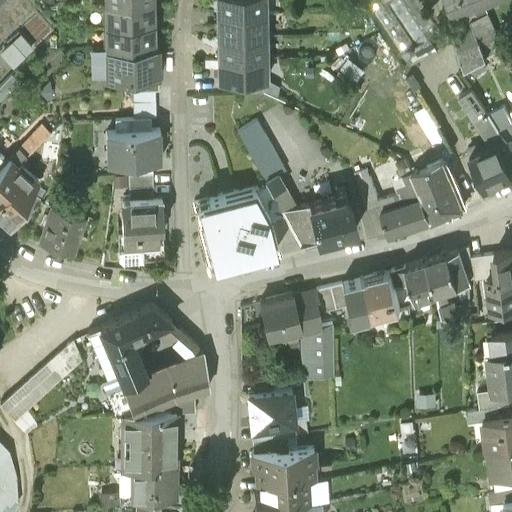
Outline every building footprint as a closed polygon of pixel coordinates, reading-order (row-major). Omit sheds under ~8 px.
[(264,0),(216,0),(217,13),(265,12),(264,0)] [(440,32),(418,0),(366,0),(410,65),(447,47),(440,32)] [(445,0),(453,18),(496,0),(445,0)] [(153,1),(105,2),(105,24),(153,23),(153,1)] [(265,12),(217,13),(217,35),(265,34),(265,12)] [(478,17),(476,13),(452,22),(455,31),(452,32),(458,53),(465,66),(470,64),(483,58),(505,47),(487,12),(478,17)] [(153,23),(105,24),(105,46),(152,45),(153,45),(153,23)] [(16,29),(0,42),(0,52),(11,65),(32,46),(16,29)] [(265,34),(217,35),(218,57),(266,56),(265,34)] [(152,45),(105,46),(106,76),(136,75),(158,74),(158,45),(153,45),(152,45)] [(266,56),(218,57),(218,79),(239,79),(263,79),(266,78),(266,56)] [(483,58),(470,64),(473,71),(486,65),(483,58)] [(0,80),(0,94),(4,90),(3,89),(17,75),(11,70),(0,80)] [(158,74),(136,75),(136,88),(154,87),(154,88),(158,88),(158,74)] [(263,79),(239,79),(239,91),(263,90),(263,79)] [(136,88),(132,88),(133,115),(156,114),(154,88),(154,87),(136,88)] [(511,146),(508,138),(498,127),(487,109),(472,87),(458,95),(476,122),(492,143),(480,149),(469,154),(484,186),(511,173),(511,146)] [(511,119),(503,102),(487,109),(498,127),(511,120),(511,119)] [(150,115),(114,116),(115,128),(151,127),(150,115)] [(41,117),(10,150),(16,156),(36,139),(51,126),(41,117)] [(284,168),(256,117),(237,128),(266,180),(280,206),(280,207),(294,203),(277,172),(284,168)] [(511,120),(498,127),(508,138),(511,146),(511,120)] [(452,147),(439,125),(427,132),(441,153),(452,147)] [(115,128),(105,128),(106,146),(119,146),(119,159),(127,159),(151,158),(160,158),(159,127),(151,127),(115,128)] [(477,144),(466,149),(469,154),(480,149),(477,144)] [(16,156),(10,150),(6,154),(0,160),(0,182),(4,187),(0,191),(0,210),(9,219),(11,217),(31,187),(38,176),(16,156)] [(432,152),(421,157),(425,165),(436,160),(432,152)] [(425,165),(411,170),(418,186),(422,196),(455,185),(444,157),(436,160),(425,165)] [(151,158),(127,159),(128,170),(152,170),(151,158)] [(411,170),(401,174),(408,190),(418,186),(411,170)] [(152,171),(128,171),(128,195),(152,194),(152,171)] [(370,172),(357,177),(369,208),(381,204),(370,172)] [(280,206),(266,180),(254,187),(255,187),(269,212),(280,206)] [(294,203),(280,207),(299,242),(357,228),(346,184),(336,187),(337,192),(294,203)] [(422,196),(421,196),(431,219),(463,206),(455,185),(422,196)] [(418,186),(408,190),(413,199),(421,196),(422,196),(418,186)] [(479,199),(472,186),(465,190),(468,204),(479,199)] [(31,187),(11,217),(21,224),(40,193),(31,187)] [(254,187),(206,199),(209,212),(195,215),(205,255),(213,253),(220,257),(221,261),(278,247),(269,212),(255,187),(254,187)] [(128,195),(121,195),(122,211),(121,211),(121,228),(117,228),(118,256),(122,260),(142,260),(142,255),(162,254),(161,194),(152,194),(128,195)] [(413,199),(408,201),(412,210),(405,213),(411,226),(431,219),(421,196),(413,199)] [(84,211),(51,199),(39,232),(72,244),(84,211)] [(390,207),(381,209),(389,233),(411,226),(405,213),(412,210),(408,201),(396,204),(390,207)] [(468,246),(458,249),(464,268),(471,265),(470,255),(468,246)] [(458,249),(426,259),(437,291),(443,289),(468,281),(464,268),(458,249)] [(511,252),(511,249),(493,251),(496,275),(486,276),(491,308),(511,304),(511,252)] [(493,251),(470,255),(471,265),(473,278),(486,276),(496,275),(493,251)] [(426,259),(405,265),(409,279),(415,298),(437,291),(426,259)] [(405,265),(391,270),(394,284),(409,279),(405,265)] [(394,284),(391,270),(359,277),(369,316),(400,309),(394,284)] [(359,277),(341,281),(347,304),(351,320),(369,317),(369,316),(359,277)] [(341,281),(330,284),(335,307),(347,304),(341,281)] [(330,284),(318,287),(323,310),(335,307),(330,284)] [(315,287),(292,293),(301,329),(321,324),(320,324),(320,322),(317,305),(319,305),(315,287)] [(444,293),(443,289),(437,291),(439,307),(442,318),(456,314),(454,301),(450,291),(444,293)] [(292,293),(260,301),(264,319),(279,316),(284,333),(301,329),(292,293)] [(190,356),(145,368),(132,334),(169,319),(151,301),(88,326),(106,372),(118,367),(134,410),(169,398),(176,396),(193,391),(208,387),(205,368),(203,356),(195,343),(181,330),(177,333),(182,339),(190,356)] [(279,316),(264,319),(268,337),(284,333),(279,316)] [(301,329),(304,376),(333,373),(332,321),(320,324),(321,324),(301,329)] [(511,329),(489,333),(491,353),(486,354),(490,388),(490,389),(506,387),(511,386),(511,329)] [(73,332),(0,390),(0,391),(23,422),(36,415),(28,398),(84,353),(73,332)] [(106,372),(102,374),(114,410),(122,410),(134,410),(118,367),(106,372)] [(506,387),(490,389),(490,388),(474,390),(476,408),(496,405),(508,403),(506,387)] [(281,388),(268,390),(271,421),(284,419),(281,388)] [(268,390),(248,392),(252,429),(272,428),(271,421),(268,390)] [(176,396),(169,398),(169,410),(175,410),(193,410),(193,391),(176,396)] [(435,393),(416,394),(416,409),(436,408),(435,393)] [(476,408),(465,410),(467,421),(482,419),(497,417),(496,405),(476,408)] [(134,410),(122,410),(122,464),(131,464),(175,465),(175,410),(169,410),(134,410)] [(511,415),(497,417),(482,419),(485,448),(488,448),(511,444),(511,415)] [(410,421),(393,422),(395,437),(412,435),(410,421)] [(430,422),(419,422),(420,433),(431,432),(430,422)] [(252,429),(255,460),(293,458),(291,426),(272,428),(252,429)] [(0,434),(0,485),(14,470),(5,441),(0,434)] [(355,442),(345,443),(346,455),(356,454),(355,442)] [(511,444),(488,448),(492,475),(511,472),(511,444)] [(255,460),(257,492),(294,490),(293,458),(255,460)] [(175,465),(131,464),(131,495),(136,495),(159,495),(174,495),(175,465)] [(0,509),(15,493),(14,470),(0,485),(0,509)] [(511,476),(493,480),(494,490),(511,486),(511,476)] [(511,488),(486,493),(487,503),(502,501),(502,500),(511,498),(511,488)] [(257,492),(257,511),(295,511),(294,490),(257,492)] [(159,495),(136,495),(136,508),(159,509),(159,495)] [(511,511),(511,498),(502,500),(502,501),(503,511),(511,511)]
